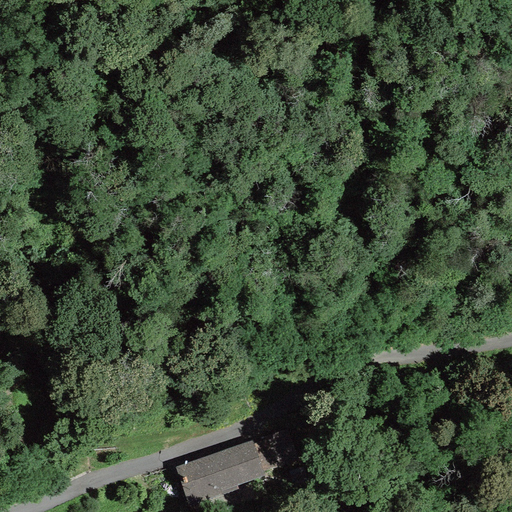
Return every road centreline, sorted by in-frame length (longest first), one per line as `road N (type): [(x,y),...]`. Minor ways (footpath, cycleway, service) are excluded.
road 1 (unclassified): [(17,511),(221,437),(340,367),(511,339)]
road 2 (track): [(0,27),(120,59),(146,58),(207,0)]
road 3 (track): [(221,437),(59,443),(0,434)]
